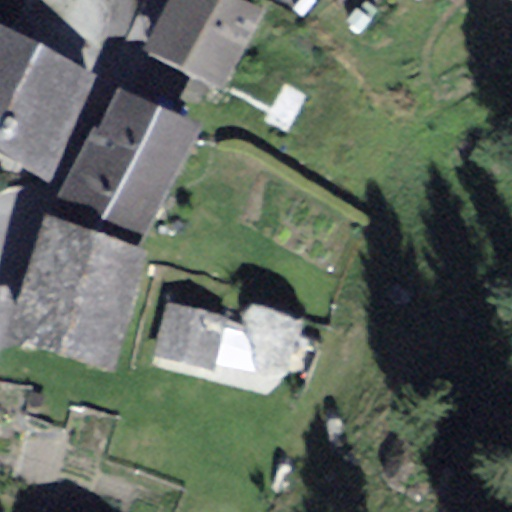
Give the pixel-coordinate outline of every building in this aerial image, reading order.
[(252,26),(203,0),(186,0),(155,53),(217,89),(252,26)] [(81,82),(0,44),(0,154),(39,173),(81,82)] [(198,132),(119,96),(67,210),(147,246),(198,132)] [(147,264),(57,237),(24,345),(114,373),(147,264)] [(250,334),(176,314),(163,359),(269,389),(275,367),(285,370),(296,328),(255,316),(250,334)]
